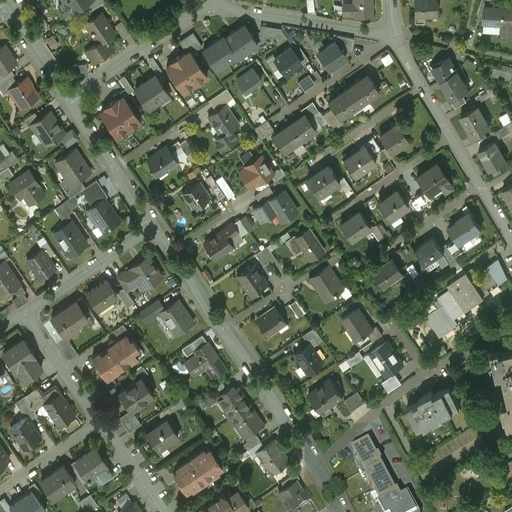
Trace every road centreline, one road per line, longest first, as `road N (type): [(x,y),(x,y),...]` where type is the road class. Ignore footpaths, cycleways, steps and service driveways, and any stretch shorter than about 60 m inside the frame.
road 1 (residential): [(340,511),(226,324),(155,225)]
road 2 (residential): [(25,313),(160,511)]
road 3 (residential): [(392,34),(511,241)]
road 4 (residential): [(219,7),(189,17),(68,96)]
road 5 (residential): [(392,34),(219,7)]
road 6 (residential): [(155,225),(25,313)]
road 7 (residential): [(155,225),(68,96)]
